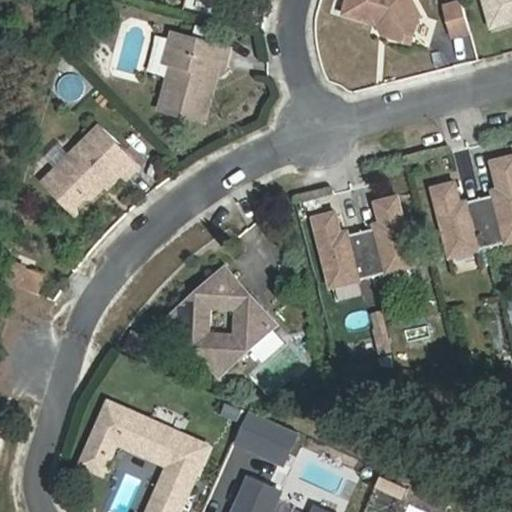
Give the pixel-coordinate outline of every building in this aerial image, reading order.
[(81,0),(81,12),(100,14),(101,0),(81,0)] [(347,0),(346,6),(381,17),(388,26),(413,34),(421,7),(417,0),(347,0)] [(470,27),(463,0),(457,0),(446,3),(454,31),(470,27)] [(171,87),(217,95),(226,35),(231,36),(234,17),(178,8),(172,38),(179,39),(171,87)] [(158,36),(152,74),(163,75),(169,38),(158,36)] [(110,110),(54,161),(80,191),(89,183),(89,172),(108,156),(117,168),(130,156),(136,163),(148,151),(110,110)] [(436,178),(453,250),(511,236),(511,149),(495,153),(502,185),(497,187),(463,196),(457,173),(436,178)] [(318,206),(335,278),(418,259),(402,187),(380,192),(386,215),(345,225),(340,201),(318,206)] [(27,243),(5,232),(0,241),(0,251),(19,261),(27,243)] [(229,260),(170,309),(219,367),(278,317),(229,260)] [(143,310),(128,323),(144,342),(159,329),(143,310)] [(174,511),(206,442),(106,398),(78,462),(99,471),(107,453),(102,451),(108,438),(113,440),(114,438),(167,461),(171,463),(167,473),(160,475),(143,511),(174,511)] [(102,451),(107,453),(113,440),(108,438),(102,451)] [(171,463),(167,461),(160,475),(167,473),(171,463)] [(277,485),(246,472),(228,511),(335,511),(336,511),(313,501),(308,511),(287,511),(269,504),(277,485)] [(408,485),(383,475),(379,484),(404,495),(408,485)]
